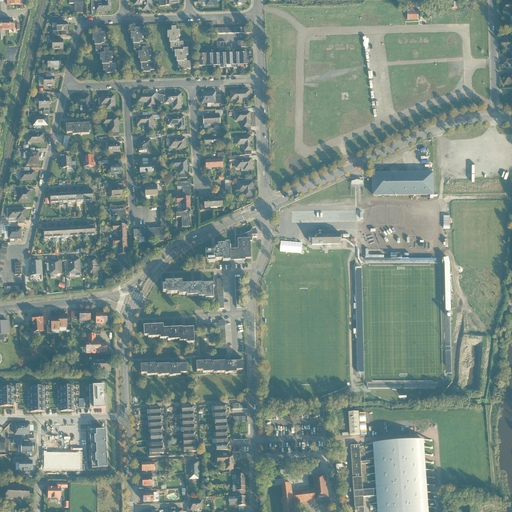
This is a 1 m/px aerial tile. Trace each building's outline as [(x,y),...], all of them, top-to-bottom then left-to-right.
[(75,5),(75,15),(83,14),(82,0),(69,0),(69,5),(75,5)] [(112,13),(111,0),(104,0),(104,4),(95,4),(95,13),(112,13)] [(152,11),(151,0),(133,0),(134,6),(142,6),(142,11),(152,11)] [(511,1),(502,2),(502,11),(510,11),(510,16),(511,16),(511,1)] [(416,4),(408,4),(408,20),(417,20),(417,11),(416,11),(416,4)] [(67,31),(67,22),(58,22),(56,22),(56,23),(56,30),(56,31),(61,31),(66,31),(67,31)] [(170,30),(165,30),(166,36),(167,37),(168,42),(169,42),(169,48),(171,48),(171,51),(173,51),(173,56),(175,56),(175,61),(176,61),(177,67),(178,67),(178,70),(185,70),(185,69),(189,69),(189,61),(185,61),(185,60),(184,60),(184,55),(186,54),(186,48),(182,48),(182,41),(177,41),(177,40),(177,35),(178,35),(178,29),(174,29),(174,26),(170,26),(170,30)] [(133,32),(129,32),(129,38),(131,38),(131,43),(132,43),(132,49),(134,49),(134,52),(137,52),(137,58),(138,58),(138,62),(140,62),(140,68),(141,68),(141,71),(148,72),(148,70),(152,70),(152,62),(148,62),(148,61),(148,56),(149,56),(149,50),(145,50),(145,43),(141,43),(141,41),(140,41),(140,36),(142,36),(142,30),(139,30),(139,27),(133,27),(133,32)] [(103,70),(103,73),(110,73),(110,71),(114,71),(114,64),(110,64),(110,63),(109,63),(109,57),(110,57),(110,51),(107,51),(106,44),(102,44),(102,43),(101,38),(103,38),(103,32),(99,32),(99,29),(94,29),(94,33),(90,33),(90,39),(92,39),(92,44),(93,44),(94,50),(95,50),(95,53),(98,53),(98,59),(99,59),(99,64),(101,64),(101,70),(103,70)] [(511,38),(503,39),(503,49),(511,48),(511,38)] [(62,49),(62,39),(51,39),(52,49),(62,49)] [(400,42),(400,51),(421,50),(420,41),(400,42)] [(247,66),(247,54),(239,54),(239,66),(247,66)] [(206,67),(206,55),(198,55),(198,67),(206,67)] [(511,55),(503,56),(503,65),(511,65),(511,68),(511,55)] [(58,68),(58,58),(51,58),(47,59),(47,68),(58,68)] [(54,87),(54,77),(43,77),(43,87),(54,87)] [(406,80),(409,90),(425,86),(424,83),(418,85),(417,80),(412,82),(411,78),(406,80)] [(250,99),(249,90),(229,90),(229,100),(234,100),(235,105),(242,104),(242,100),(250,99)] [(215,91),(201,91),(201,104),(215,103),(215,95),(215,91)] [(155,94),(155,93),(135,94),(136,103),(146,103),(146,108),(156,107),(155,102),(155,94)] [(181,108),(181,93),(165,93),(165,103),(173,103),(173,109),(181,108)] [(116,109),(115,94),(101,95),(101,98),(101,104),(102,104),(106,104),(106,109),(116,109)] [(220,95),(215,95),(215,103),(215,104),(221,104),(221,105),(225,105),(225,98),(221,98),(220,95)] [(90,104),(89,96),(74,96),(74,106),(82,105),(83,111),(90,110),(90,104)] [(49,110),(49,98),(42,98),(38,98),(38,99),(38,108),(44,108),(44,111),(49,110)] [(250,121),(250,112),(234,112),(235,122),(242,121),(242,128),(244,128),(250,127),(250,121)] [(153,131),(152,115),(136,116),(136,125),(143,125),(144,131),(153,131)] [(184,125),(184,115),(172,116),(167,116),(167,117),(168,126),(184,125)] [(220,123),(219,115),(202,116),(203,124),(220,123)] [(48,126),(48,116),(32,116),(32,126),(48,126)] [(119,132),(118,117),(102,118),(103,124),(109,124),(110,133),(112,133),(118,132),(119,132)] [(89,122),(66,124),(66,133),(72,132),(72,134),(89,133),(89,131),(89,122)] [(44,142),(44,133),(32,134),(27,134),(27,143),(44,142)] [(251,145),(251,135),(235,136),(236,145),(243,145),(244,151),(251,151),(251,145)] [(221,145),(220,137),(216,137),(204,137),(204,146),(221,145)] [(185,149),(185,138),(173,138),(169,138),(169,139),(169,148),(177,147),(177,149),(185,149)] [(151,150),(150,139),(137,140),(138,151),(151,150)] [(108,142),(109,152),(120,151),(119,143),(115,143),(115,141),(108,142)] [(39,164),(38,151),(30,152),(26,152),(26,153),(26,165),(39,164)] [(93,167),(93,156),(83,156),(83,167),(93,167)] [(71,168),(71,157),(61,158),(61,168),(71,168)] [(222,159),(217,159),(205,160),(205,168),(222,168),(222,159)] [(252,170),(252,159),(239,159),(235,159),(235,160),(235,169),(243,168),(243,171),(252,170)] [(187,174),(186,160),(177,160),(177,161),(171,161),(171,167),(178,167),(178,175),(179,175),(186,175),(187,174)] [(150,172),(150,162),(138,163),(138,173),(150,172)] [(121,174),(121,164),(110,165),(110,175),(121,174)] [(35,180),(35,171),(24,171),(19,171),(19,172),(20,181),(35,180)] [(435,195),(434,171),(432,171),(371,173),(372,197),(435,195)] [(253,198),(253,181),(252,181),(243,181),(236,182),(237,193),(243,193),(243,198),(253,198)] [(190,197),(189,182),(176,182),(176,187),(182,187),(182,197),(190,197)] [(157,195),(156,185),(144,186),(144,196),(157,195)] [(122,197),(122,187),(111,188),(112,198),(122,197)] [(93,201),(92,190),(84,191),(85,202),(93,201)] [(30,201),(30,191),(21,191),(18,191),(18,192),(15,192),(14,192),(14,197),(18,196),(18,202),(30,201)] [(75,202),(74,191),(66,192),(67,203),(75,202)] [(85,202),(84,191),(74,191),(75,202),(85,202)] [(58,203),(58,192),(49,193),(50,204),(58,203)] [(67,203),(66,192),(58,192),(58,203),(67,203)] [(181,213),(188,212),(190,212),(190,197),(182,197),(176,197),(176,203),(181,203),(181,213)] [(212,208),(212,199),(203,199),(203,200),(203,208),(204,208),(212,208)] [(221,207),(221,199),(212,199),(212,208),(221,207)] [(26,220),(25,209),(8,209),(8,218),(16,218),(16,220),(18,220),(24,220),(26,220)] [(126,224),(125,210),(112,210),(112,215),(118,215),(118,225),(126,224)] [(189,227),(188,212),(181,213),(175,213),(175,217),(181,217),(181,227),(189,227)] [(126,224),(118,225),(113,225),(113,231),(117,231),(118,240),(127,239),(126,224)] [(86,237),(86,226),(77,227),(78,237),(86,237)] [(94,226),(86,226),(86,237),(95,236),(94,226)] [(61,238),(60,227),(51,228),(52,239),(61,238)] [(69,237),(68,227),(60,227),(61,238),(69,237)] [(78,237),(77,227),(68,227),(69,237),(78,237)] [(21,240),(21,228),(9,228),(7,228),(8,232),(8,240),(21,240)] [(52,239),(51,228),(43,228),(44,239),(52,239)] [(163,241),(162,228),(148,229),(148,237),(157,236),(158,241),(163,241)] [(148,237),(148,229),(133,230),(133,239),(143,238),(143,242),(148,242),(148,237)] [(239,236),(239,239),(251,239),(251,235),(256,235),(256,231),(255,230),(253,229),(250,230),(251,231),(239,236)] [(340,236),(310,237),(310,246),(340,246),(340,241),(340,239),(340,236)] [(127,254),(127,239),(118,240),(113,240),(113,245),(118,245),(118,255),(126,254),(127,254)] [(237,250),(232,250),(232,261),(238,261),(244,261),(244,259),(250,259),(249,241),(252,241),(251,239),(239,239),(236,239),(237,250)] [(221,262),(232,261),(232,250),(228,250),(228,243),(223,243),(223,245),(216,245),(216,248),(213,249),(213,250),(203,251),(203,261),(204,261),(205,263),(213,262),(213,261),(221,260),(221,262)] [(0,271),(2,272),(8,246),(3,245),(0,255),(0,271)] [(127,269),(126,254),(118,255),(113,255),(113,260),(119,260),(119,270),(127,269)] [(97,258),(87,259),(88,275),(93,275),(93,278),(100,277),(99,267),(97,267),(97,258)] [(81,273),(80,259),(68,260),(68,274),(81,273)] [(443,259),(445,347),(452,347),(449,259),(443,259)] [(61,274),(61,260),(49,261),(50,275),(61,274)] [(42,276),(41,262),(30,262),(31,276),(42,276)] [(357,374),(364,374),(361,269),(354,269),(357,374)] [(173,282),(164,283),(164,286),(161,286),(161,293),(165,293),(166,295),(177,294),(177,296),(186,296),(186,297),(197,297),(197,299),(204,299),(204,300),(212,300),(212,289),(214,289),(214,285),(212,285),(203,285),(200,285),(201,285),(193,285),(181,286),(181,282),(173,282)] [(90,321),(90,310),(79,310),(79,321),(90,321)] [(107,325),(107,313),(96,313),(96,325),(107,325)] [(44,332),(42,316),(31,318),(31,321),(33,333),(44,332)] [(219,321),(219,324),(198,325),(198,331),(219,330),(220,354),(226,353),(224,321),(219,321)] [(9,335),(8,322),(0,322),(0,341),(4,341),(3,335),(9,335)] [(154,325),(142,326),(143,336),(147,336),(147,338),(159,337),(159,339),(167,339),(167,341),(179,340),(179,342),(186,342),(186,343),(194,343),(193,328),(184,328),(182,328),(174,328),(162,329),(162,325),(154,325)] [(86,342),(86,354),(107,354),(107,343),(100,343),(100,341),(96,341),(96,335),(88,335),(88,342),(86,342)] [(111,373),(111,359),(90,360),(91,373),(111,373)] [(208,362),(195,363),(196,372),(202,372),(202,374),(213,373),(213,374),(224,373),(224,374),(228,374),(236,374),(236,372),(242,371),(241,362),(229,363),(224,363),(224,362),(210,363),(210,362),(208,362)] [(153,365),(140,366),(140,375),(146,375),(146,376),(157,376),(157,377),(160,377),(169,376),(169,377),(172,377),(180,376),(180,375),(186,374),(186,365),(173,366),(169,366),(169,365),(154,366),(154,365),(153,365)] [(89,386),(90,409),(105,408),(105,397),(105,385),(89,386)] [(359,413),(359,411),(349,411),(350,432),(350,436),(360,435),(359,413)] [(15,424),(15,435),(28,434),(29,434),(29,431),(29,425),(29,423),(15,424)] [(90,428),(91,441),(107,440),(107,427),(90,428)] [(377,495),(377,511),(428,511),(428,490),(425,439),(373,442),(374,460),(375,463),(376,489),(377,495)] [(108,453),(107,440),(91,441),(91,454),(108,453)] [(21,444),(21,452),(33,452),(33,442),(22,443),(21,443),(21,444)] [(363,490),(361,464),(375,463),(374,460),(361,461),(360,445),(351,445),(355,511),(364,511),(364,496),(377,495),(376,489),(363,490)] [(81,452),(44,452),(44,469),(81,469),(81,452)] [(108,467),(108,453),(91,454),(92,467),(108,467)] [(234,455),(217,455),(217,463),(226,462),(226,470),(234,470),(234,455)] [(22,461),(19,461),(19,463),(19,471),(32,471),(32,461),(22,461)] [(199,479),(199,461),(189,461),(189,479),(199,479)] [(154,471),(154,462),(141,462),(141,471),(154,471)] [(313,474),(315,489),(317,499),(317,501),(322,501),(329,500),(326,475),(326,473),(313,474)] [(233,480),(233,483),(245,482),(245,474),(237,474),(237,480),(233,480)] [(152,486),(151,477),(142,477),(142,486),(152,486)] [(55,486),(47,486),(47,497),(62,498),(62,490),(67,490),(67,483),(55,482),(55,486)] [(245,482),(233,483),(234,486),(237,486),(237,490),(245,490),(245,482)] [(317,499),(315,489),(292,491),(292,483),(282,485),(284,511),(295,511),(294,502),(317,499)] [(21,484),(7,484),(7,499),(23,499),(23,496),(31,496),(31,488),(21,488),(21,484)] [(153,493),(143,493),(144,502),(154,501),(153,493)] [(246,497),(229,497),(229,503),(239,502),(239,506),(246,506),(246,497)] [(203,510),(202,500),(190,501),(191,511),(203,510)]
